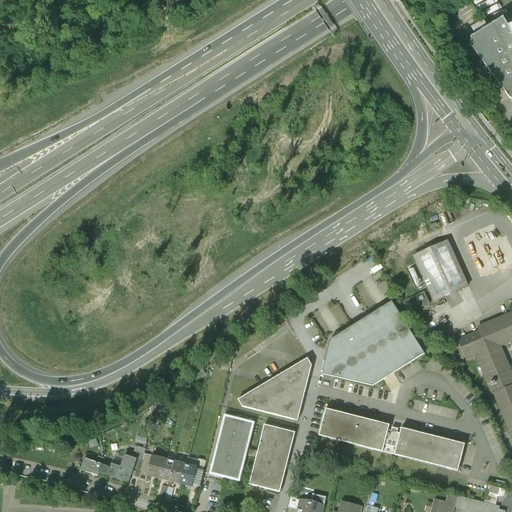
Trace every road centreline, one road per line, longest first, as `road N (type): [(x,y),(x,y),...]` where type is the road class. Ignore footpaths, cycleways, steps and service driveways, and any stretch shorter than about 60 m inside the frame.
road 1 (motorway): [(409,169),(110,367),(76,379),(42,378),(0,347)]
road 2 (motorway): [(0,393),(53,394),(117,375),(390,198)]
road 3 (motorway): [(0,265),(29,231),(186,100)]
road 4 (motorway): [(0,219),(186,100)]
road 5 (motorway): [(307,0),(126,114)]
road 6 (motorway): [(186,100),(345,0)]
road 7 (residential): [(163,511),(0,465)]
road 8 (motorway): [(126,114),(0,193)]
road 9 (motorway): [(126,114),(0,166)]
road 10 (motorway): [(390,198),(466,180),(511,192)]
